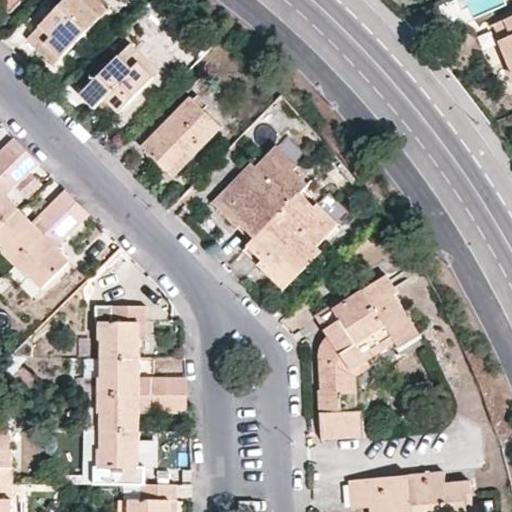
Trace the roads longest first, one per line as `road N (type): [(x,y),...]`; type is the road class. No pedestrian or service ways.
road 1 (residential): [(0,76),(212,295),(219,511)]
road 2 (secondary): [(308,0),(445,148),(511,249)]
